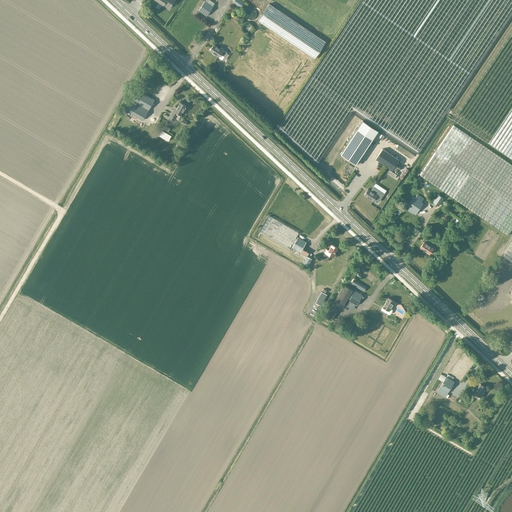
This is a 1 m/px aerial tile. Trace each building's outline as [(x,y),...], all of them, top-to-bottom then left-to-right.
[(206,16),(213,6),(205,1),(198,11),(206,16)] [(269,4),(257,21),(314,59),(325,42),(269,4)] [(227,52),(223,50),(223,51),(214,45),(210,51),(219,57),(218,58),(222,60),(227,52)] [(142,120),(154,100),(138,90),(126,111),(142,120)] [(178,114),(181,115),(186,106),(180,102),(177,107),(175,106),(169,117),(175,121),(178,114)] [(363,120),(341,154),(356,164),(378,130),(363,120)] [(142,132),(145,128),(133,122),(132,124),(133,125),(132,128),(142,132)] [(507,235),(511,228),(511,165),(454,126),(420,175),(507,235)] [(392,170),(399,160),(382,149),(376,159),(392,170)] [(293,163),(291,165),(303,175),(305,173),(293,163)] [(377,201),(379,197),(377,195),(368,189),(364,195),(373,201),(374,199),(377,201)] [(415,198),(409,207),(417,213),(423,203),(422,203),(425,199),(418,195),(416,198),(415,198)] [(439,206),(443,198),(438,195),(436,198),(433,197),(431,201),(439,206)] [(296,238),(299,233),(269,215),(260,232),(289,250),(292,244),(294,245),(297,239),(296,238)] [(309,253),(302,249),(306,242),(298,237),(297,239),(294,245),(292,247),(307,256),(303,263),(307,265),(312,258),(307,256),(309,253)] [(511,240),(503,254),(511,260),(511,240)] [(433,253),(435,250),(433,248),(424,242),(420,248),(429,254),(431,251),(433,253)] [(338,248),(332,244),(328,250),(326,249),(323,252),(324,253),(321,258),(327,261),(330,256),(332,257),(338,248)] [(331,300),(322,315),(332,320),(340,306),(342,307),(352,289),(344,284),(334,302),(331,300)] [(357,305),(362,295),(354,290),(348,301),(357,305)] [(322,291),(315,302),(321,305),(327,294),(322,291)] [(390,308),(395,301),(388,297),(382,306),(383,307),(381,309),(389,314),(390,314),(392,310),(392,309),(390,308)] [(445,397),(454,381),(446,377),(437,392),(445,397)] [(480,397),(486,387),(480,384),(474,393),(473,396),(476,398),(478,395),(480,397)]
